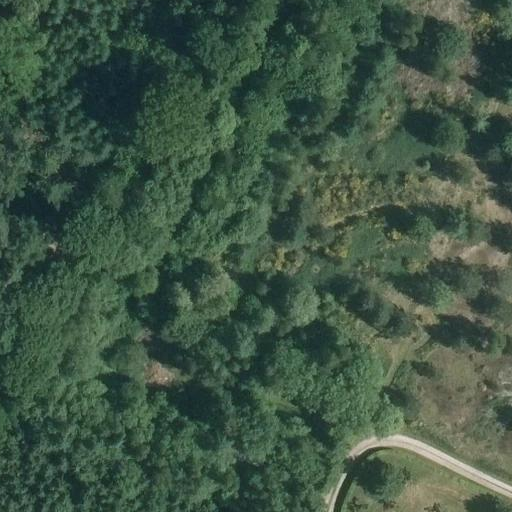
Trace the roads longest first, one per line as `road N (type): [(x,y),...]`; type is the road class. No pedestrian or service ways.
road 1 (track): [(511,231),(463,251),(423,293),(370,413),(374,442),(309,411),(184,377),(159,331),(164,253),(288,0)]
road 2 (track): [(240,0),(0,409)]
road 3 (track): [(511,492),(408,443),(382,440),(345,462),(327,511)]
